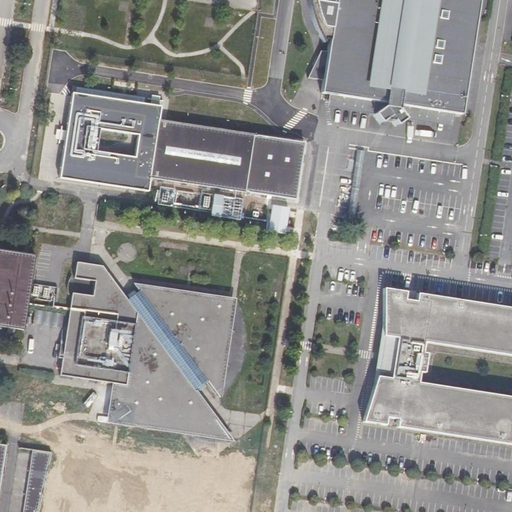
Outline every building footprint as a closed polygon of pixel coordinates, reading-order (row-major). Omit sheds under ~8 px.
[(386,106),(385,112),(374,120),(380,127),(385,124),(393,125),(396,129),(405,123),(398,113),(399,108),(461,118),(479,0),(311,0),(312,3),(314,14),(320,30),(325,44),(330,46),(322,96),(386,106)] [(160,106),(142,104),(72,93),(68,122),(63,149),(59,178),(84,182),(147,192),(149,179),(294,200),(302,142),(158,120),(159,109),(160,106)] [(143,98),(142,104),(160,106),(159,109),(165,110),(166,101),(143,98)] [(54,148),(63,149),(68,122),(58,121),(54,148)] [(243,200),(200,193),(200,195),(198,209),(241,215),(243,200)] [(409,291),(385,288),(385,335),(400,338),(397,357),(393,377),(380,375),(365,420),(387,423),(388,416),(401,418),(400,425),(511,443),(511,396),(420,382),(421,371),(426,372),(429,353),(425,352),(427,340),(511,354),(511,306),(420,293),(419,301),(407,299),(409,291)] [(60,327),(63,313),(35,309),(33,323),(60,327)] [(102,511),(107,478),(60,473),(59,486),(75,488),(84,496),(73,508),(58,506),(63,500),(53,499),(51,511),(259,511),(261,499),(214,494),(211,511),(102,511)]
